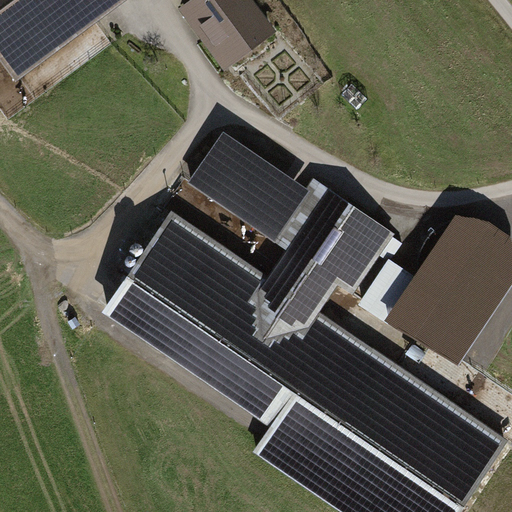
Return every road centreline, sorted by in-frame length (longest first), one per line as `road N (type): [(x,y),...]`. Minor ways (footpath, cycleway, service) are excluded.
road 1 (track): [(148,0),(222,100),(296,150),(385,191),(437,200),(511,193)]
road 2 (track): [(122,511),(58,348),(46,279),(0,224)]
